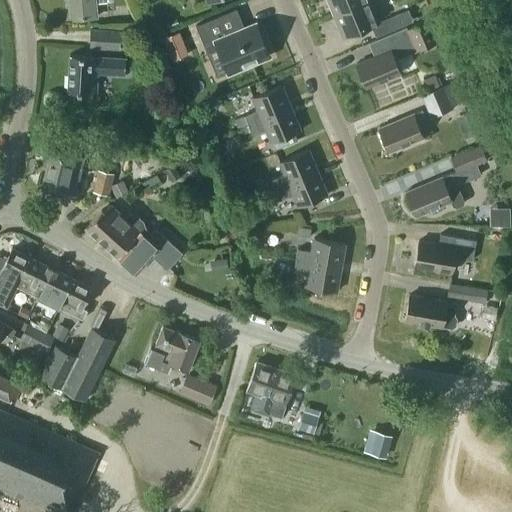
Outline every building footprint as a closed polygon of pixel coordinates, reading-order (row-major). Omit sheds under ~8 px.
[(68,0),(70,19),(96,16),(95,3),(107,2),(107,0),(68,0)] [(366,0),(327,0),(333,14),(366,0)] [(400,13),(378,22),(369,0),(366,0),(333,14),(343,36),(371,25),(375,36),(405,24),(400,13)] [(204,45),(215,41),(228,72),(269,55),(255,24),(244,28),(236,8),(195,25),(204,45)] [(176,19),(165,23),(168,29),(179,26),(176,19)] [(394,58),(400,56),(414,50),(415,52),(438,42),(429,20),(406,29),(407,31),(370,46),(374,56),(356,63),(365,87),(400,73),(394,58)] [(119,48),(120,30),(90,28),(89,46),(119,48)] [(179,31),(164,37),(173,59),(188,53),(179,31)] [(97,73),(112,74),(125,74),(126,58),(92,56),(92,55),(70,54),(67,91),(96,93),(97,73)] [(435,75),(424,79),(428,91),(439,86),(436,78),(435,75)] [(443,86),(451,106),(464,100),(456,80),(443,86)] [(247,123),(248,125),(290,107),(281,85),(252,97),(257,109),(244,115),(247,123)] [(433,116),(452,108),(451,106),(443,86),(424,93),(433,116)] [(290,107),(248,125),(253,135),(266,129),(271,142),(300,130),(290,107)] [(417,122),(426,118),(422,109),(378,128),(388,151),(423,137),(417,122)] [(460,115),(469,136),(479,132),(480,132),(471,110),(470,111),(460,115)] [(247,123),(244,115),(234,119),(238,127),(247,123)] [(297,141),(294,132),(272,142),(275,150),(297,141)] [(415,215),(450,200),(452,205),(456,207),(462,204),(464,200),(457,184),(480,174),(476,164),(486,159),(480,145),(451,157),(456,170),(405,192),(415,215)] [(75,196),(84,157),(74,155),(74,154),(50,149),(41,188),(64,194),(75,196)] [(271,179),(272,182),(261,186),(264,194),(275,189),(317,172),(308,149),(279,161),(284,173),(271,179)] [(180,176),(172,165),(164,170),(171,182),(180,176)] [(108,195),(113,173),(98,169),(92,191),(108,195)] [(275,189),(275,190),(268,193),(271,203),(293,194),(298,206),(327,194),(317,172),(275,189)] [(122,180),(111,185),(116,195),(127,190),(122,180)] [(101,209),(85,227),(117,256),(136,273),(152,255),(166,268),(181,251),(157,229),(152,234),(145,227),(143,221),(136,214),(130,213),(126,217),(111,203),(104,211),(101,209)] [(299,226),(297,234),(310,236),(311,228),(299,226)] [(414,265),(451,272),(454,257),(472,260),(476,240),(463,238),(440,233),(438,244),(418,240),(414,265)] [(297,248),(295,259),(340,267),(344,243),(314,237),(311,251),(297,248)] [(20,276),(30,257),(11,248),(6,259),(0,256),(0,305),(6,308),(17,286),(22,277),(20,276)] [(37,296),(52,268),(30,257),(20,276),(22,277),(17,286),(37,296)] [(227,257),(216,259),(218,271),(229,270),(227,257)] [(340,267),(295,259),(293,270),(307,272),(305,286),(336,291),(340,267)] [(64,298),(73,278),(52,268),(37,296),(58,306),(62,297),(64,298)] [(92,287),(73,278),(64,298),(62,297),(58,306),(82,318),(87,309),(82,307),(92,287)] [(487,289),(449,283),(446,297),(485,303),(487,289)] [(405,319),(442,326),(452,328),(455,325),(457,318),(454,314),(456,302),(409,294),(405,319)] [(497,307),(483,305),(481,317),(495,319),(497,307)] [(18,313),(26,318),(30,310),(21,306),(18,313)] [(43,315),(37,327),(46,331),(52,320),(43,315)] [(11,337),(15,329),(0,321),(0,332),(1,331),(11,337)] [(68,328),(57,323),(52,335),(62,340),(68,328)] [(46,351),(54,336),(29,324),(21,338),(22,339),(16,352),(36,362),(42,349),(46,351)] [(187,370),(199,340),(162,325),(153,348),(151,347),(144,363),(169,373),(172,364),(187,370)] [(84,399),(114,338),(91,327),(77,355),(55,345),(39,377),(84,399)] [(286,403),(296,375),(256,361),(246,390),(256,393),(251,408),(271,415),(272,413),(281,416),(286,403)] [(18,383),(0,374),(0,397),(10,401),(18,383)] [(208,404),(216,385),(186,374),(179,392),(208,404)] [(0,490),(49,511),(69,511),(96,452),(0,410),(0,490)] [(318,415),(302,411),(297,429),(313,434),(318,415)] [(385,457),(391,435),(377,431),(371,453),(385,457)]
